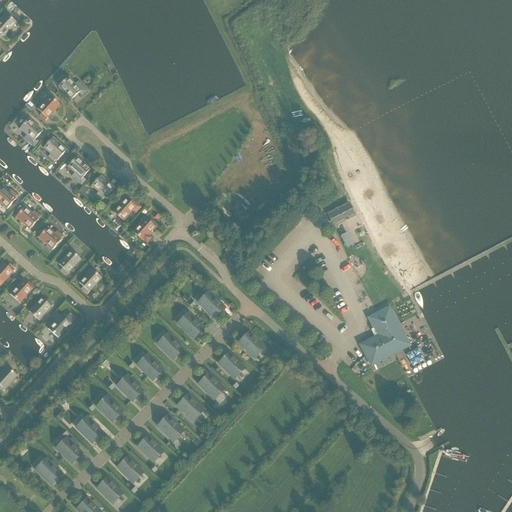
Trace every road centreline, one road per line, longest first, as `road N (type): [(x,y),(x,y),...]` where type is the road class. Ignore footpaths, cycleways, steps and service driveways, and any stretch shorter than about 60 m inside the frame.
road 1 (residential): [(249,306),(47,511)]
road 2 (tertiary): [(408,511),(420,466),(414,453),(249,306)]
